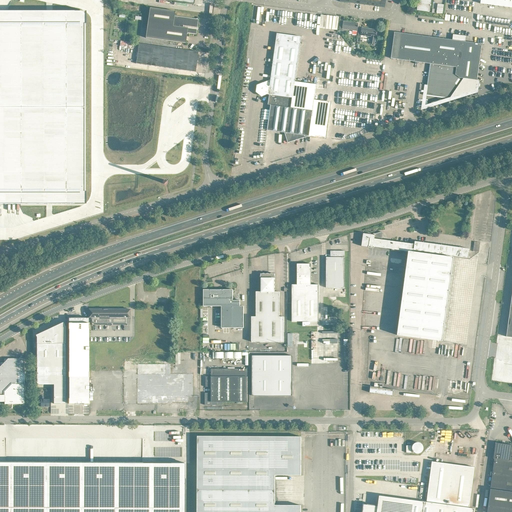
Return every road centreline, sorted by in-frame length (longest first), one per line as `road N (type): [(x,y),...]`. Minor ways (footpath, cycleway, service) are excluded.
road 1 (motorway): [(0,319),(131,258),(511,138)]
road 2 (motorway): [(511,123),(163,232),(0,304)]
road 3 (unclassified): [(0,340),(154,272),(363,223),(505,177)]
road 4 (unclassified): [(479,393),(474,414),(462,423),(0,420)]
road 5 (residential): [(209,187),(511,93)]
road 6 (residential): [(0,252),(209,187)]
road 7 (unclassified): [(505,177),(479,393)]
road 8 (unclassified): [(209,187),(205,144),(227,0)]
road 9 (unknown): [(101,167),(97,12),(66,0)]
road 10 (unknown): [(408,125),(416,77),(386,66),(394,20),(433,24)]
road 11 (unknown): [(0,236),(86,211),(101,167)]
